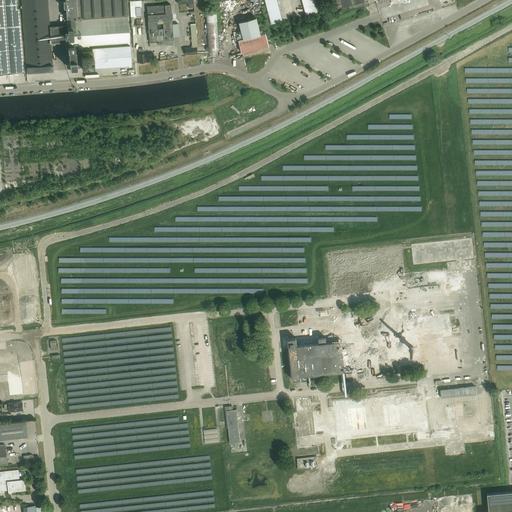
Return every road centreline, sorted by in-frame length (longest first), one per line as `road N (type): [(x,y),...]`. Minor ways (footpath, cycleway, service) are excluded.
road 1 (unclassified): [(50,332),(46,242),(230,179),(511,26)]
road 2 (unclassified): [(50,332),(383,296)]
road 3 (unclassified): [(0,90),(206,68),(259,85)]
road 4 (unclassified): [(259,85),(286,49),(429,0)]
road 5 (unclassified): [(45,420),(229,401)]
road 6 (unclassified): [(286,98),(314,93),(448,19)]
